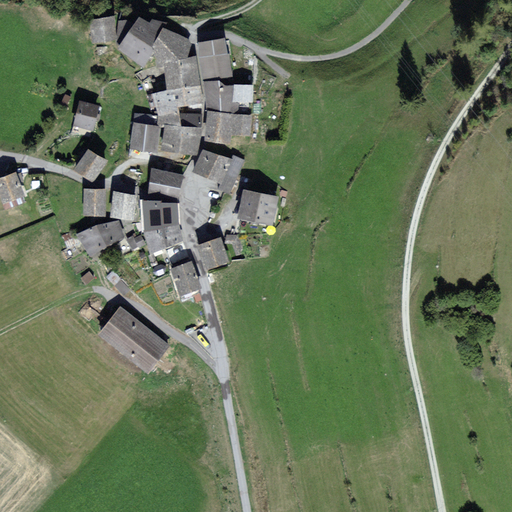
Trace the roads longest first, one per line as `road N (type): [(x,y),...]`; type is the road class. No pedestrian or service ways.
road 1 (track): [(443,511),(405,325),(409,245),(438,156),(511,43)]
road 2 (unclassified): [(248,511),(208,297),(182,205)]
road 3 (unclassified): [(190,37),(216,33),(322,57),(368,39),(408,0)]
road 4 (residential): [(0,154),(182,205)]
road 5 (residential): [(182,205),(204,116),(190,37)]
